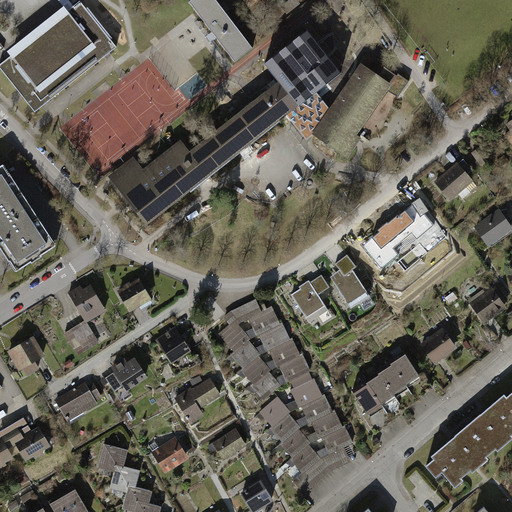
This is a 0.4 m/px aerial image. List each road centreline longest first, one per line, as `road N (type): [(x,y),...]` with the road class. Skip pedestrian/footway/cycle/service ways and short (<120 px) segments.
road 1 (residential): [(458,139),(305,258),(260,279),(190,281)]
road 2 (residential): [(190,281),(183,303),(43,391)]
road 3 (residential): [(118,238),(0,116)]
road 4 (residential): [(511,357),(384,468)]
road 5 (residential): [(364,0),(458,139)]
road 6 (residential): [(0,313),(118,238)]
